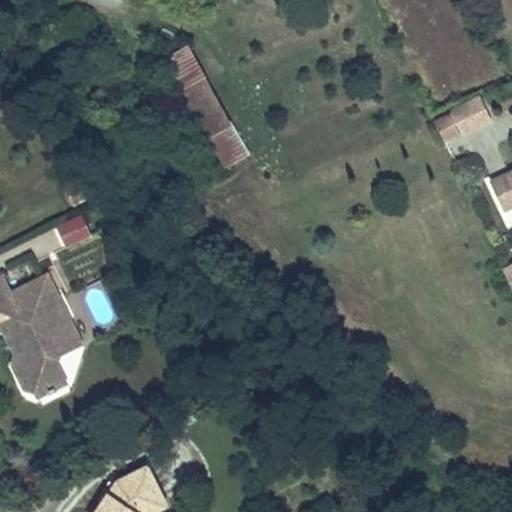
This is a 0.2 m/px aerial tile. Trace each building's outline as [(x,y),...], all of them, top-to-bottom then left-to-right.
[(211,86),(183,100),(207,145),(234,131),(211,86)] [(479,103),(450,117),(451,119),(460,137),(461,139),(490,126),(479,103)] [(451,119),(434,127),(442,145),(460,137),(451,119)] [(81,164),(59,175),(74,204),(96,193),(81,164)] [(511,176),(490,188),(504,217),(511,212),(511,176)] [(61,186),(40,196),(50,215),(70,204),(61,186)] [(83,211),(56,223),(66,246),(93,235),(83,211)] [(511,268),(502,273),(511,294),(511,268)] [(28,286),(20,290),(27,305),(39,307),(28,286)] [(0,356),(3,363),(0,373),(0,379),(3,385),(17,389),(26,409),(54,395),(41,370),(56,363),(46,342),(50,328),(39,307),(27,305),(20,290),(0,299),(0,356)] [(46,342),(56,363),(65,359),(50,328),(46,342)] [(17,389),(3,385),(16,414),(26,409),(17,389)] [(147,511),(168,502),(147,464),(115,481),(96,511),(147,511)]
